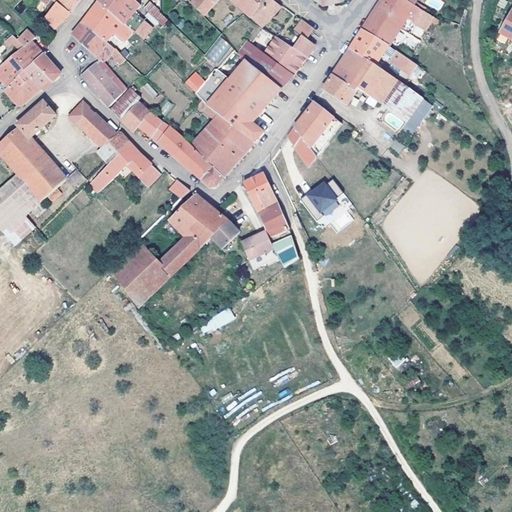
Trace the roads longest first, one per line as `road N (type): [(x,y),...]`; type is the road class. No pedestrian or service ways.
road 1 (track): [(260,157),(295,219),(333,361),(438,511)]
road 2 (tertiary): [(67,79),(206,200),(222,197),(275,141),(342,40)]
road 3 (track): [(217,511),(229,497),(244,435),(347,380)]
